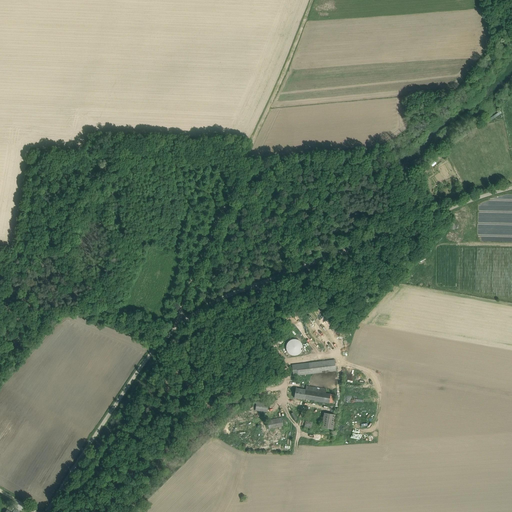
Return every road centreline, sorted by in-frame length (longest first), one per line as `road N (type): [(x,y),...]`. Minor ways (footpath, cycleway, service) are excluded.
road 1 (unclassified): [(46,511),(135,373),(201,308),(511,188)]
road 2 (track): [(329,407),(284,399),(158,344)]
road 3 (track): [(181,323),(185,293),(247,158)]
road 4 (track): [(247,158),(312,0)]
road 5 (track): [(265,280),(263,317),(289,374),(284,399)]
